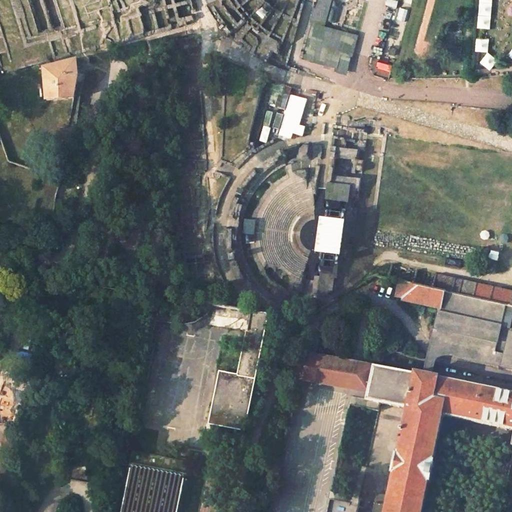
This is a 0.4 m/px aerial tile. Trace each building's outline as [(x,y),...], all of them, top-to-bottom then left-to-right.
[(0,0),(0,67),(2,73),(63,57),(64,59),(68,58),(67,56),(92,50),(93,51),(96,50),(96,49),(104,46),(105,48),(199,22),(193,0),(0,0)] [(78,75),(77,61),(53,67),(49,67),(44,69),(47,100),(74,99),(78,75)] [(80,105),(75,141),(85,142),(90,108),(80,105)] [(264,288),(274,296),(277,289),(269,282),(262,274),(256,264),(251,251),(250,240),(250,229),(251,224),(253,213),(258,202),(265,192),(274,184),(283,177),(293,172),(292,168),(292,164),(280,169),(269,177),(260,186),(251,198),(245,211),(242,223),(242,228),(241,240),(243,252),(249,267),(257,280),(264,288)] [(296,185),(306,182),(305,180),(296,183),(288,187),(280,193),(274,200),(268,208),(264,217),(262,227),(262,230),(261,238),(263,246),(265,254),(269,262),(271,263),(270,261),(266,254),(264,246),(263,238),(263,230),(264,227),(266,217),(270,209),(275,201),(281,194),(289,189),(296,185)] [(297,187),(306,184),(306,182),(296,185),(289,189),(281,194),(275,201),(270,209),(266,217),(264,227),(263,230),(263,238),(264,246),(266,254),(270,261),(271,263),(273,263),(272,261),(268,253),(266,245),(265,238),(265,230),(266,227),(268,218),(271,210),(276,202),(282,196),(290,191),(297,187)] [(273,263),(275,263),(273,260),(270,253),(268,245),(267,238),(267,230),(267,227),(269,219),(273,211),(278,204),(283,197),(290,192),(298,188),(306,186),(306,184),(297,187),(290,191),(282,196),(276,202),(271,210),(268,218),(266,227),(265,230),(265,238),(266,245),(268,253),(272,261),(273,263)] [(275,263),(278,264),(275,259),(272,252),(270,245),(269,238),(269,231),(269,228),(271,219),(274,212),(279,205),(285,199),(291,194),(298,190),(306,188),(306,186),(298,188),(290,192),(283,197),(278,204),(273,211),(269,219),(267,227),(267,230),(267,238),(268,245),(270,253),(273,260),(275,263)] [(299,192),(307,190),(306,188),(298,190),(291,194),(285,199),(279,205),(274,212),(271,219),(269,228),(269,231),(269,238),(270,245),(272,252),(275,259),(278,264),(280,264),(277,258),(273,252),(271,245),(270,238),(271,231),(271,228),(273,220),(276,213),(281,206),(286,200),(292,196),(299,192)] [(300,279),(301,277),(294,274),(288,270),(282,264),(278,258),(275,251),(273,244),(272,238),(272,231),(273,228),(275,221),(278,214),(282,207),(287,202),(293,197),(299,194),(307,191),(314,191),(314,189),(307,190),(299,192),(292,196),(286,200),(281,206),(276,213),(273,220),(271,228),(271,231),(270,238),(271,245),(273,252),(277,258),(280,264),(281,266),(286,271),(293,276),(300,279)] [(294,274),(301,277),(301,276),(295,273),(289,269),(284,263),(280,257),(277,251),(275,244),(274,238),(274,231),(274,228),(276,221),(279,215),(283,208),(288,203),(294,199),(300,196),(307,193),(314,192),(314,191),(307,191),(299,194),(293,197),(287,202),(282,207),(278,214),(275,221),(273,228),(272,231),(272,238),(273,244),(275,251),(278,258),(282,264),(288,270),(294,274)] [(295,273),(301,276),(302,274),(296,271),(290,267),(285,262),(282,256),(279,250),(277,244),(276,238),(276,232),(276,229),(278,222),(281,215),(285,210),(289,205),(295,200),(301,197),(307,195),(314,194),(314,192),(307,193),(300,196),(294,199),(288,203),(283,208),(279,215),(276,221),(274,228),(274,231),(274,238),(275,244),(277,251),(280,257),(284,263),(289,269),(295,273)] [(296,271),(302,274),(303,272),(297,270),(292,266),(287,261),(283,255),(280,250),(279,244),(278,238),(278,232),(278,229),(280,222),(282,216),(286,211),(290,206),(296,202),(301,199),(308,197),(314,196),(314,194),(307,195),(301,197),(295,200),(289,205),(285,210),(281,215),(278,222),(276,229),(276,232),(276,238),(277,244),(279,250),(282,256),(285,262),(290,267),(296,271)] [(297,270),(303,272),(304,270),(298,268),(293,265),(288,260),(285,254),(282,249),(280,243),(279,238),(279,232),(280,229),(281,223),(284,217),(287,212),(292,208),(296,204),(302,201),(308,199),(314,198),(314,196),(308,197),(301,199),(296,202),(290,206),(286,211),(282,216),(280,222),(278,229),(278,232),(278,238),(279,244),(280,250),(283,255),(287,261),(292,266),(297,270)] [(314,200),(314,198),(308,199),(302,201),(296,204),(292,208),(287,212),(284,217),(281,223),(280,229),(279,232),(279,238),(280,243),(282,249),(285,254),(288,260),(293,265),(298,268),(304,270),(304,269),(299,266),(294,263),(290,259),(286,254),(284,249),(282,243),(281,238),(281,232),(282,229),(283,224),(285,218),(289,213),(293,209),(297,205),(302,203),(308,201),(314,200)] [(314,202),(314,200),(308,201),(302,203),(297,205),(293,209),(289,213),(285,218),(283,224),(282,229),(281,232),(281,238),(282,243),(284,249),(286,254),(290,259),(294,263),(299,266),(304,269),(305,267),(300,265),(296,262),(291,258),(288,253),(286,248),(284,243),(283,238),(283,233),(283,230),(285,224),(287,219),(290,215),(294,210),(298,207),(303,204),(308,203),(314,202)] [(314,204),(314,202),(308,203),(303,204),(298,207),(294,210),(290,215),(287,219),(285,224),(283,230),(283,233),(283,238),(284,243),(286,248),(288,253),(291,258),(296,262),(300,265),(305,267),(306,265),(301,263),(297,260),(293,256),(290,252),(287,248),(286,243),(285,238),(285,233),(285,230),(286,225),(288,220),(291,216),(295,212),(299,209),(304,206),(309,205),(314,204)] [(314,206),(314,204),(309,205),(304,206),(299,209),(295,212),(291,216),(288,220),(286,225),(285,230),(285,233),(285,238),(286,243),(287,248),(290,252),(293,256),(297,260),(301,263),(306,265),(307,264),(302,262),(298,259),(294,255),(291,251),(289,247),(287,242),(287,238),(287,233),(287,230),(288,225),(290,221),(293,217),(296,213),(300,210),(304,208),(309,207),(314,206)] [(314,208),(314,206),(309,207),(304,208),(300,210),(296,213),(293,217),(290,221),(288,225),(287,230),(287,233),(287,238),(287,242),(289,247),(291,251),(294,255),(298,259),(302,262),(307,264),(307,262),(303,260),(299,258),(296,254),(293,251),(291,247),(289,242),(289,238),(288,233),(289,230),(290,226),(292,222),(294,218),(297,215),(301,212),(305,210),(309,208),(314,208)] [(400,282),(397,296),(404,298),(403,300),(439,308),(434,332),(433,336),(434,340),(435,343),(437,347),(439,350),(442,352),(445,354),(449,355),(511,369),(511,307),(491,303),(494,288),(392,265),(388,279),(400,282)] [(245,431),(269,314),(213,305),(209,325),(247,331),(238,376),(220,373),(210,424),(245,431)] [(422,511),(429,483),(431,483),(435,463),(434,463),(443,416),(511,430),(511,394),(439,379),(440,379),(434,377),(431,377),(434,362),(407,355),(400,351),(394,350),(376,359),(375,365),(374,367),(358,364),(299,351),(293,377),(369,393),(368,400),(408,409),(399,455),(397,455),(393,475),(394,475),(386,511),(422,511)] [(131,448),(118,511),(181,511),(192,461),(131,448)]
